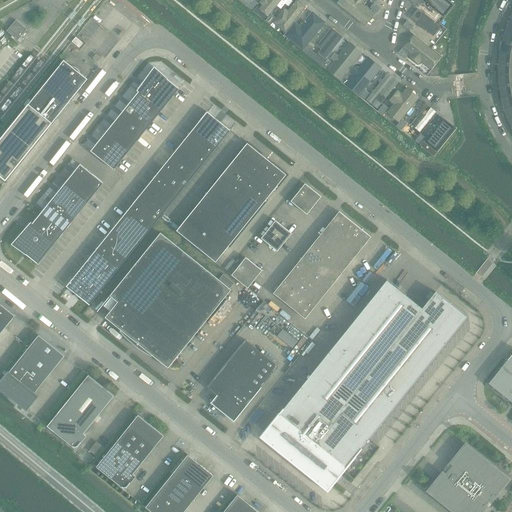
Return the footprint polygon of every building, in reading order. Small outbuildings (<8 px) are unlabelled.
[(251,11),(257,4),(252,0),(251,0),(246,6),(251,11)] [(381,8),(375,4),(374,3),(370,8),(377,14),(381,8)] [(268,16),(257,7),(253,12),(264,21),(268,16)] [(435,20),(439,24),(446,16),(441,12),(435,20)] [(270,26),(276,19),(271,15),(265,22),(270,26)] [(17,21),(7,32),(18,41),(28,30),(17,21)] [(414,27),(407,21),(403,26),(410,32),(414,27)] [(289,41),(295,34),(289,30),(284,37),(289,41)] [(503,43),(511,45),(511,34),(506,32),(503,43)] [(72,42),(79,48),(83,44),(76,37),(72,42)] [(511,55),(511,45),(503,43),(501,54),(511,55)] [(312,51),(313,49),(308,45),(303,52),(308,56),(312,51)] [(410,54),(403,48),(398,53),(405,59),(410,54)] [(325,62),(312,51),(308,56),(321,67),(325,62)] [(511,65),(511,55),(501,54),(500,64),(511,65)] [(326,71),(332,64),(327,60),(325,62),(321,67),(326,71)] [(0,176),(6,181),(47,130),(46,129),(49,126),(50,127),(88,80),(80,74),(78,70),(75,68),(71,66),(64,61),(26,107),(27,108),(24,112),(23,111),(0,139),(0,176)] [(511,75),(511,65),(500,64),(499,75),(511,75)] [(155,69),(138,89),(163,109),(179,89),(155,69)] [(345,86),(351,79),(346,75),(340,82),(345,86)] [(511,75),(499,75),(500,87),(511,85),(511,75)] [(502,98),(511,95),(511,85),(500,87),(502,98)] [(138,92),(123,111),(147,130),(163,109),(138,89),(137,91),(138,92)] [(364,101),(369,94),(364,90),(359,97),(364,101)] [(511,106),(511,95),(502,98),(505,109),(511,106)] [(383,116),(388,109),(383,105),(377,112),(383,116)] [(123,111),(107,131),(130,150),(147,130),(123,111)] [(198,123),(195,127),(219,145),(230,131),(220,122),(219,122),(207,112),(199,123),(198,123)] [(401,131),(407,124),(402,120),(396,127),(401,131)] [(195,127),(184,141),(207,160),(219,145),(195,127)] [(94,154),(114,170),(130,150),(107,131),(90,152),(94,154)] [(420,146),(426,139),(420,135),(415,142),(420,146)] [(184,141),(172,156),(195,174),(207,160),(184,141)] [(234,160),(233,161),(272,193),(286,175),(261,155),(247,144),(235,160),(234,160)] [(172,156),(160,170),(183,189),(195,174),(172,156)] [(233,161),(219,179),(258,210),(272,193),(233,161)] [(80,164),(69,178),(92,197),(103,183),(80,164)] [(160,170),(148,185),(172,204),(183,189),(160,170)] [(69,178),(58,192),(81,210),(92,197),(69,178)] [(209,191),(205,196),(244,228),(258,210),(219,179),(209,191)] [(291,202),(307,214),(321,197),(305,184),(291,202)] [(148,185),(137,199),(160,218),(172,204),(148,185)] [(58,192),(47,205),(71,224),(81,210),(58,192)] [(205,196),(191,214),(230,245),(244,228),(205,196)] [(137,199),(125,214),(148,233),(160,218),(137,199)] [(47,205),(36,219),(60,237),(71,224),(47,205)] [(339,212),(330,224),(346,236),(336,248),(352,261),(371,237),(339,212)] [(125,214),(113,229),(137,247),(148,233),(125,214)] [(191,214),(177,231),(216,263),(230,245),(191,214)] [(31,222),(24,231),(49,251),(60,237),(36,219),(33,223),(31,222)] [(291,234),(276,221),(262,239),(277,251),(291,234)] [(330,224),(326,228),(320,235),(336,248),(346,236),(330,224)] [(113,229),(102,243),(125,262),(137,247),(113,229)] [(38,265),(49,251),(24,231),(13,245),(38,265)] [(105,318),(168,368),(231,290),(161,233),(110,296),(118,302),(105,318)] [(320,235),(311,247),(327,260),(336,248),(320,235)] [(102,243),(90,258),(113,276),(125,262),(102,243)] [(311,247),(302,259),(318,271),(327,260),(311,247)] [(343,272),(352,261),(336,248),(327,260),(343,272)] [(90,258),(78,272),(101,291),(113,276),(90,258)] [(246,258),(232,275),(248,288),(262,271),(246,258)] [(302,259),(292,270),(308,283),(318,271),(302,259)] [(333,284),(343,272),(327,260),(318,271),(333,284)] [(292,270),(283,282),(299,295),(308,283),(292,270)] [(324,296),(333,284),(318,271),(308,283),(324,296)] [(67,287),(74,293),(79,297),(90,306),(101,291),(78,272),(75,276),(67,287)] [(230,288),(234,284),(223,275),(219,279),(230,288)] [(387,280),(261,437),(297,466),(328,490),(362,448),(397,404),(467,317),(436,292),(423,309),(387,280)] [(283,282),(273,294),(289,306),(299,295),(283,282)] [(315,307),(324,296),(308,283),(299,295),(315,307)] [(289,306),(305,319),(315,307),(299,295),(289,306)] [(0,304),(0,325),(5,329),(15,316),(0,304)] [(29,400),(65,356),(39,335),(0,383),(0,387),(27,409),(32,402),(29,400)] [(245,340),(207,387),(217,395),(211,403),(211,402),(210,403),(234,422),(279,367),(245,340)] [(511,354),(489,384),(511,402),(511,354)] [(88,375),(47,427),(76,450),(82,443),(79,440),(114,396),(88,375)] [(138,415),(128,428),(153,449),(164,436),(138,415)] [(128,428),(117,441),(143,462),(153,449),(128,428)] [(128,481),(143,462),(117,441),(96,467),(125,490),(131,483),(128,481)] [(466,444),(463,448),(451,462),(453,464),(445,475),(443,473),(428,491),(454,511),(482,511),(486,508),(484,506),(493,496),(495,497),(509,479),(466,444)] [(188,455),(172,475),(198,496),(214,476),(188,455)] [(184,511),(198,496),(172,475),(146,508),(151,511),(184,511)] [(258,511),(237,495),(223,511),(258,511)]
